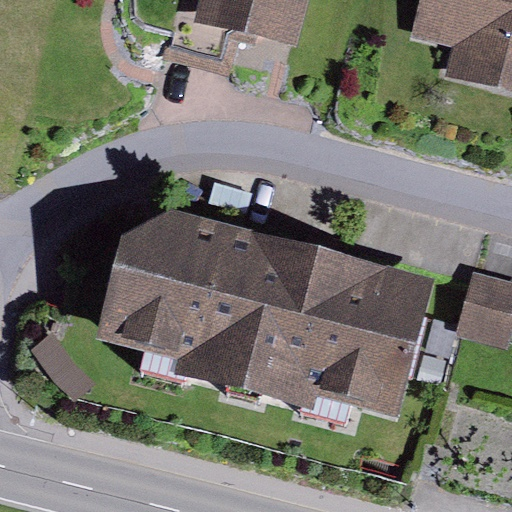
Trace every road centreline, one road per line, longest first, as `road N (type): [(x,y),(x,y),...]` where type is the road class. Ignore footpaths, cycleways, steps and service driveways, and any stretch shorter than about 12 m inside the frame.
road 1 (residential): [(511,209),(326,159),(208,145),(157,148),(39,213),(0,260)]
road 2 (primary): [(187,511),(0,467)]
